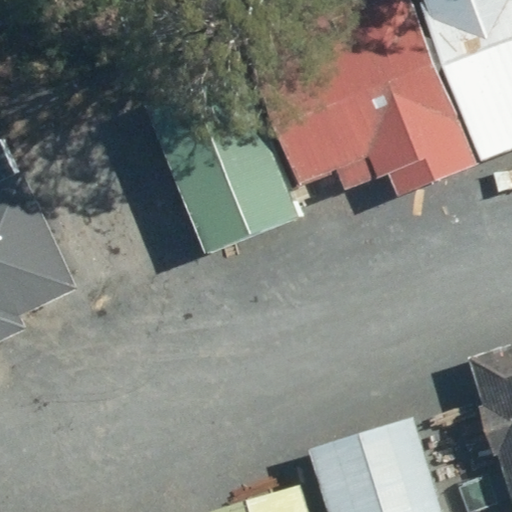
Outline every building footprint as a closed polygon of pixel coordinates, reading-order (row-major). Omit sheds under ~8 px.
[(511,111),(462,0),(307,0),(385,172),(511,115),(511,111)] [(511,0),(468,0),(511,100),(511,0)] [(294,11),(127,85),(164,168),(171,165),(195,219),(287,177),(277,155),(345,125),(294,11)] [(118,79),(19,123),(62,217),(29,232),(56,291),(196,229),(170,170),(161,174),(118,79)] [(0,151),(0,331),(51,307),(17,234),(35,226),(0,151)] [(511,511),(511,307),(498,265),(387,301),(449,490),(385,511),(511,511)] [(372,511),(319,361),(199,403),(238,511),(372,511)] [(229,511),(220,486),(155,510),(156,511),(229,511)] [(53,511),(44,489),(0,506),(0,511),(53,511)]
